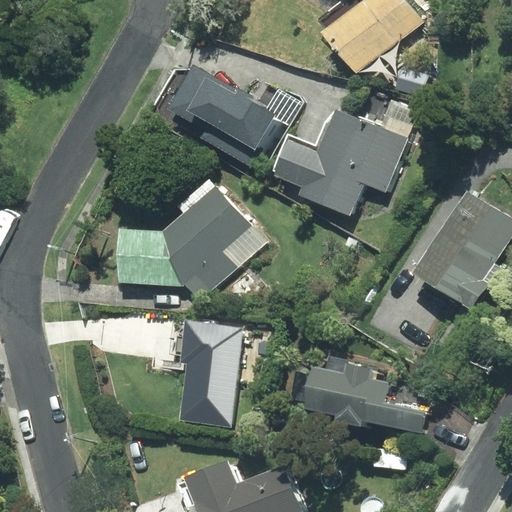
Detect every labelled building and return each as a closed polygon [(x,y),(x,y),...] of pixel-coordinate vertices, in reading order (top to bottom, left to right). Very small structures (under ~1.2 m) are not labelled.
[(375,0),(334,32),(367,76),(434,25),(414,0),(375,0)] [(361,218),(373,186),(395,194),(416,138),(349,112),(332,155),(306,145),(292,181),(318,191),(315,200),(361,218)] [(275,243),(221,182),(190,209),(194,214),(174,232),(131,231),(130,286),(195,288),(208,303),(275,243)] [(511,269),(503,264),(511,249),(511,212),(480,193),(426,278),(485,314),(511,270),(511,269)] [(253,327),(198,322),(165,319),(161,356),(194,359),(188,425),(244,430),(253,327)] [(332,369),(323,412),(439,435),(448,392),(332,369)] [(414,450),(383,447),(381,469),(411,472),(414,450)] [(315,511),(322,509),(303,462),(252,483),(243,462),(205,477),(187,484),(198,511),(315,511)]
